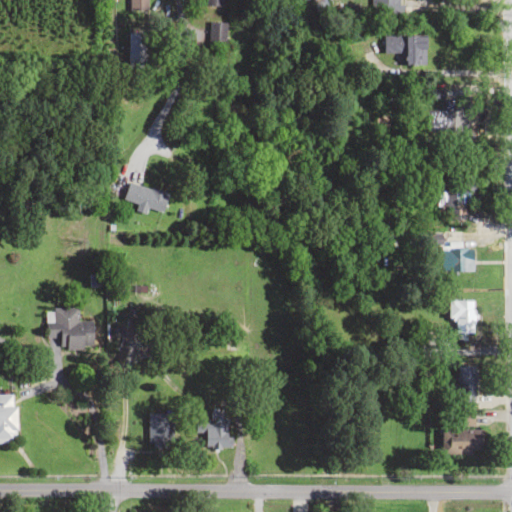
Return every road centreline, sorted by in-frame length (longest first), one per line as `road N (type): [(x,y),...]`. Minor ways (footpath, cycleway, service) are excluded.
road 1 (secondary): [(511,492),(0,491)]
road 2 (residential): [(510,0),(511,215)]
